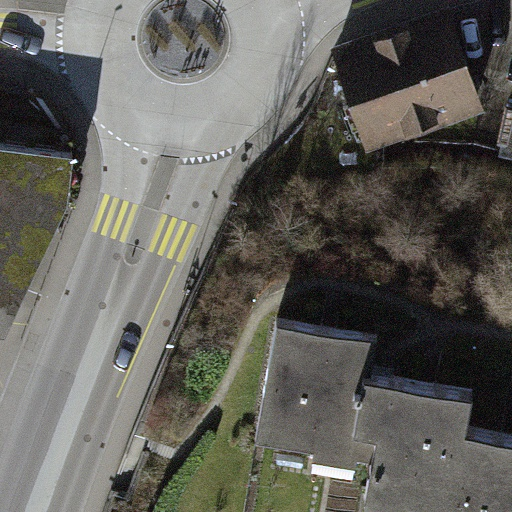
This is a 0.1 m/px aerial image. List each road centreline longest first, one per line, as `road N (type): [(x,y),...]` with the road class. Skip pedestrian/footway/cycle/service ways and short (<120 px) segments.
road 1 (tertiary): [(171,127),(146,228),(36,511)]
road 2 (secondary): [(171,127),(233,112),(255,90),(269,61),(271,29),(261,0)]
road 3 (secondary): [(98,16),(96,53),(109,88),(136,114),(171,127)]
